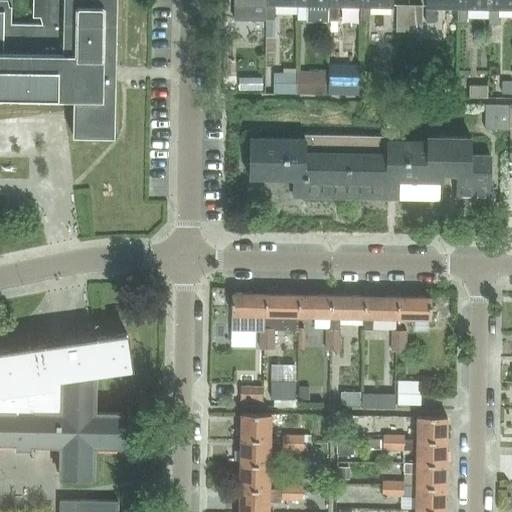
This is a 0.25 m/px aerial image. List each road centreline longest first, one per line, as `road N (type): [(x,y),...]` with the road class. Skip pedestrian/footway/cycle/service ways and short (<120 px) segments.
road 1 (residential): [(479,265),(186,258)]
road 2 (unclassified): [(186,258),(191,0)]
road 3 (unclassified): [(180,511),(186,258)]
road 4 (residential): [(474,511),(479,265)]
road 5 (residential): [(186,258),(101,257),(0,277)]
